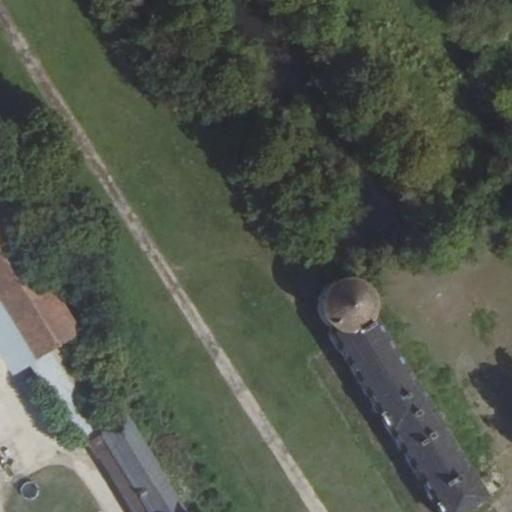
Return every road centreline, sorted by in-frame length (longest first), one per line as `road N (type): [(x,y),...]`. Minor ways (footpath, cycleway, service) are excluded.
road 1 (track): [(320,511),(0,13)]
road 2 (track): [(162,268),(223,250),(256,253),(278,273),(353,407),(426,511)]
